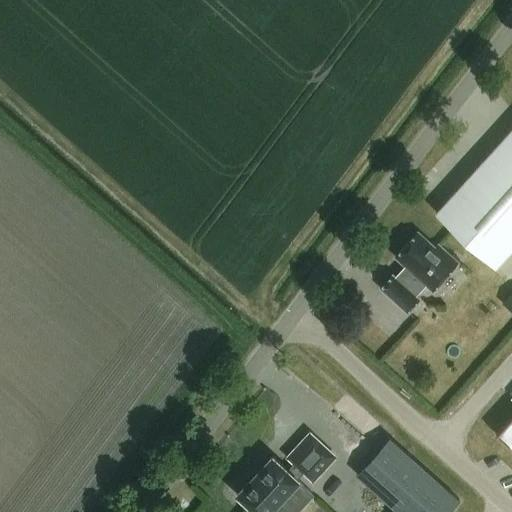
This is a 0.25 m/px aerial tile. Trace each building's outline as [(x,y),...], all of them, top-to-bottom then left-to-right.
[(511,249),(511,127),(435,212),(496,267),(511,249)] [(392,283),(380,296),(406,319),(418,306),(415,303),(425,292),(431,297),(455,270),(436,253),(434,256),(416,240),(394,265),(408,277),(398,288),(392,283)] [(511,412),(494,433),(511,449),(511,412)] [(313,479),(335,456),(310,433),(288,456),(313,479)] [(448,511),(461,498),(390,436),(356,474),(396,509),(393,511),(448,511)] [(270,511),(297,482),(270,458),(236,497),(252,511),(270,511)]
